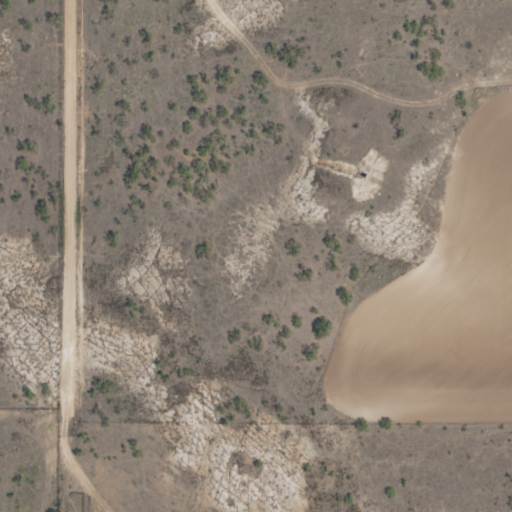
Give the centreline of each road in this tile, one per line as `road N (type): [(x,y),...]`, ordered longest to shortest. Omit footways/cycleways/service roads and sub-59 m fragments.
road 1 (residential): [(75,0),(74,330),(70,425),(51,474),(54,511)]
road 2 (residential): [(70,425),(118,446),(179,511)]
